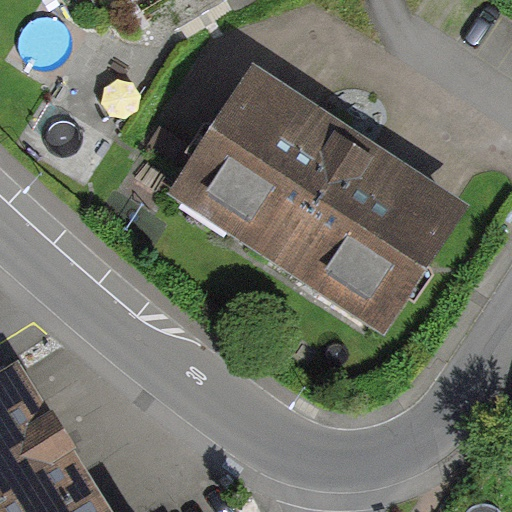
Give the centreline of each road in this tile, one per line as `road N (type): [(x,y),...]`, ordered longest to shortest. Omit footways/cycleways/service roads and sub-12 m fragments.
road 1 (residential): [(0,225),(120,338),(269,450),(342,464)]
road 2 (residential): [(342,464),(393,455),(434,430),(511,315)]
